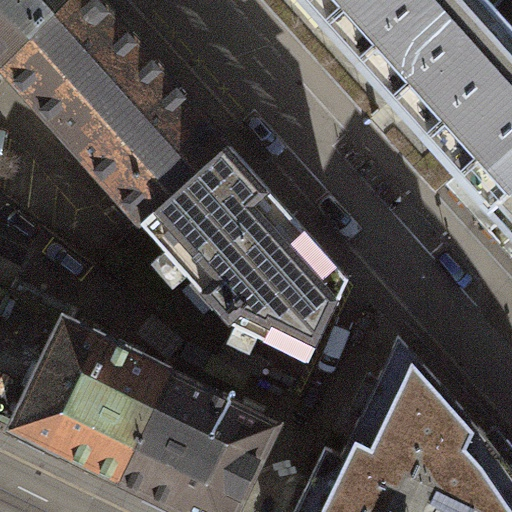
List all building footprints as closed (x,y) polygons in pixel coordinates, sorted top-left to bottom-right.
[(0,0),(0,67),(2,65),(66,0),(0,0)] [(143,223),(230,145),(163,71),(102,4),(98,0),(66,0),(2,65),(20,85),(143,223)] [(297,0),(387,100),(494,4),(490,0),(297,0)] [(486,210),(511,186),(511,0),(497,0),(494,4),(387,100),(486,210)] [(230,145),(143,223),(194,279),(192,282),(213,306),(216,303),(230,319),(308,358),(348,278),(279,200),(230,145)] [(511,186),(486,210),(511,239),(511,186)] [(119,477),(171,369),(65,318),(72,304),(18,277),(12,289),(0,313),(0,416),(13,422),(11,425),(119,477)] [(0,283),(0,313),(12,289),(0,283)] [(326,445),(312,476),(293,511),(511,511),(511,463),(503,451),(399,333),(342,452),(326,445)] [(171,369),(119,477),(122,478),(122,477),(180,505),(180,507),(190,511),(233,511),(278,421),(171,369)] [(278,421),(233,511),(293,511),(312,476),(300,470),(316,439),(278,421)]
